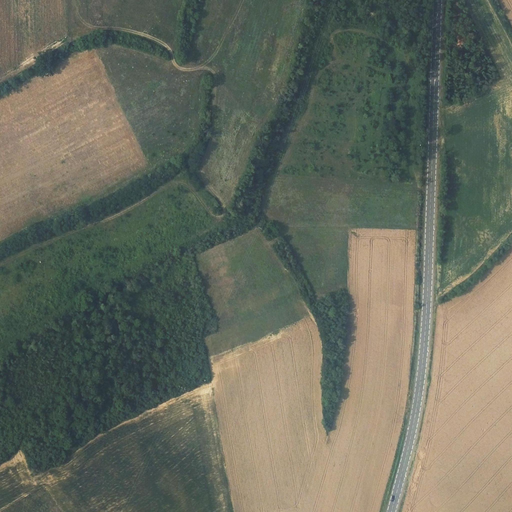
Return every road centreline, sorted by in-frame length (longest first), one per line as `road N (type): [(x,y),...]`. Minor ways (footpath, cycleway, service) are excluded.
road 1 (track): [(0,263),(177,182),(212,215),(223,214),(200,171),(214,73),(176,66),(166,45),(150,36),(83,22),(72,0)]
road 2 (primary): [(439,0),(425,338),(391,511)]
